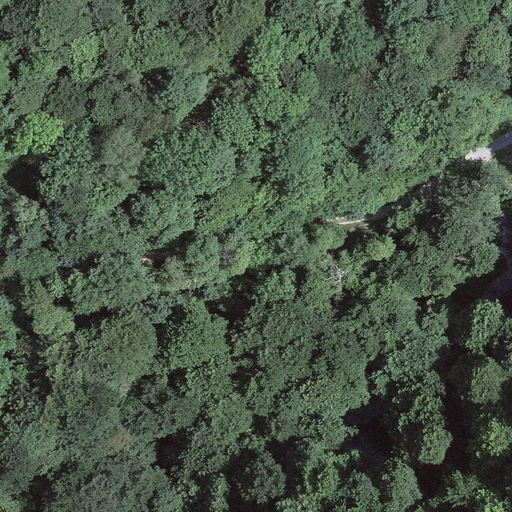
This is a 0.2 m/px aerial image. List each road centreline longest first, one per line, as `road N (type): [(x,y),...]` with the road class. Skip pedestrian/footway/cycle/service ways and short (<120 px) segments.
road 1 (track): [(0,288),(380,216),(462,160),(511,141)]
road 2 (track): [(380,216),(347,248),(225,275),(0,348)]
